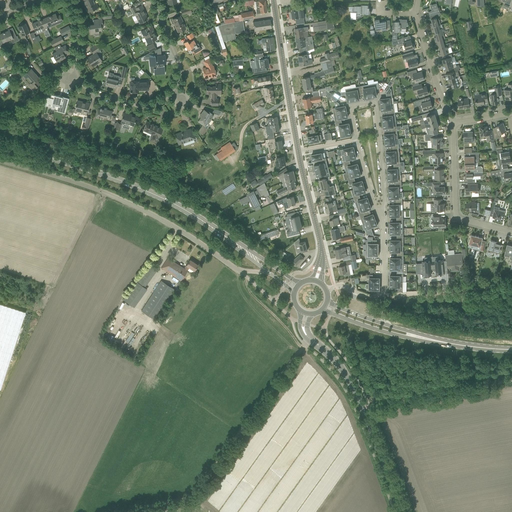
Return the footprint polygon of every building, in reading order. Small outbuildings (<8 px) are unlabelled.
[(82,0),(88,12),(98,8),(96,3),(95,3),(93,0),(82,0)] [(256,10),(256,14),(267,12),(264,0),(262,0),(255,1),(256,9),(256,10)] [(134,6),(130,8),(133,14),(134,16),(132,17),(134,21),(137,19),(139,23),(143,22),(147,19),(144,13),(145,12),(141,5),(137,7),(135,8),(134,6)] [(353,7),(353,11),(351,11),(351,16),(352,17),(352,18),(353,18),(354,19),(355,19),(356,19),(356,17),(361,17),(361,14),(370,14),(370,11),(369,11),(369,7),(368,7),(368,5),(361,5),(361,6),(352,6),(352,7),(353,7)] [(304,24),(304,17),(302,6),(297,6),(298,8),(294,9),(294,11),(292,11),(293,18),(294,18),(294,20),(295,20),(296,25),(304,24)] [(438,14),(440,13),(438,7),(433,9),(434,10),(433,11),(428,12),(430,16),(438,14)] [(254,18),(253,11),(240,13),(241,14),(236,15),(237,22),(243,20),(254,18)] [(55,14),(43,19),(46,28),(55,24),(54,22),(61,19),(60,15),(56,17),(55,14)] [(438,14),(430,16),(430,20),(431,20),(432,23),(430,23),(431,27),(438,25),(441,24),(438,16),(438,14)] [(178,32),(182,30),(185,29),(180,16),(177,18),(172,20),(178,32)] [(35,31),(36,34),(43,31),(42,30),(46,28),(43,19),(32,24),(34,28),(35,31)] [(93,24),(88,25),(90,35),(95,34),(99,33),(99,30),(101,30),(101,26),(103,26),(102,20),(102,19),(101,19),(98,19),(93,20),(93,24)] [(259,31),(259,30),(266,29),(271,28),(272,28),(271,20),(270,20),(270,19),(265,20),(254,22),(253,22),(253,26),(254,29),(254,32),(259,31)] [(235,34),(244,32),(243,20),(237,22),(218,26),(223,42),(235,40),(235,34)] [(312,22),(313,31),(318,31),(327,29),(326,21),(326,20),(318,22),(314,22),(313,22),(312,22)] [(333,20),(326,21),(327,29),(328,29),(330,29),(330,31),(335,30),(333,20)] [(386,28),(390,28),(390,26),(390,21),(386,21),(382,22),(382,21),(379,21),(379,20),(374,20),(375,25),(375,30),(382,29),(382,30),(386,30),(386,28)] [(395,22),(395,27),(392,27),(392,41),(397,40),(397,32),(406,32),(406,26),(408,25),(407,20),(402,20),(402,22),(395,22)] [(29,44),(24,35),(29,33),(25,23),(23,24),(22,24),(20,25),(20,26),(18,27),(20,33),(18,33),(26,46),(29,44)] [(438,25),(431,27),(432,31),(434,31),(435,34),(444,31),(443,29),(442,24),(441,24),(438,25)] [(141,31),(139,32),(138,32),(137,34),(138,35),(139,35),(140,35),(142,34),(144,38),(146,37),(149,43),(157,39),(151,28),(152,27),(151,25),(147,28),(141,31)] [(59,31),(61,36),(71,31),(69,26),(59,31)] [(307,27),(294,29),(296,38),(304,37),(308,37),(308,36),(308,32),(307,31),(308,31),(308,27),(307,27)] [(0,36),(1,39),(0,39),(0,41),(2,45),(4,45),(2,43),(10,39),(11,43),(18,40),(17,36),(16,36),(14,32),(10,34),(9,31),(0,34),(0,36)] [(446,31),(444,31),(435,34),(436,37),(434,38),(435,42),(443,39),(445,39),(444,34),(445,33),(447,33),(446,31)] [(189,34),(185,37),(187,41),(195,37),(192,32),(189,34)] [(50,42),(53,47),(64,42),(61,36),(50,42)] [(304,37),(296,38),(297,47),(299,47),(299,48),(300,54),(304,52),(306,51),(310,50),(314,48),(313,44),(309,45),(309,40),(312,40),(312,36),(308,37),(304,37)] [(272,37),(268,38),(261,39),(262,45),(265,44),(266,51),(269,51),(274,50),(272,37)] [(392,41),(391,42),(392,46),(398,44),(398,47),(403,45),(404,45),(406,50),(410,48),(411,50),(415,49),(414,44),(412,44),(411,40),(405,41),(404,38),(399,39),(398,39),(397,40),(392,41)] [(438,45),(439,48),(448,46),(447,43),(444,44),(443,39),(435,42),(436,46),(438,45)] [(187,41),(183,43),(190,53),(191,52),(192,53),(194,53),(195,54),(199,52),(201,50),(199,46),(197,47),(196,45),(196,44),(193,40),(189,42),(190,43),(189,43),(187,41)] [(146,47),(149,53),(156,49),(153,43),(146,47)] [(52,54),(54,57),(57,62),(65,57),(63,54),(68,51),(65,45),(61,48),(59,45),(54,48),(56,52),(52,54)] [(92,66),(96,64),(101,61),(96,52),(99,50),(96,45),(94,46),(90,49),(93,54),(87,58),(92,66)] [(440,51),(438,52),(440,56),(444,55),(447,54),(449,53),(447,48),(449,48),(450,47),(452,47),(451,45),(450,45),(448,46),(439,48),(440,51)] [(337,52),(329,55),(328,53),(324,54),(325,58),(320,60),(321,63),(331,60),(330,60),(339,57),(337,52)] [(413,52),(408,53),(402,55),(403,59),(405,59),(406,62),(408,62),(409,67),(412,66),(413,67),(418,65),(417,61),(418,61),(417,59),(418,58),(417,54),(414,55),(413,52)] [(305,64),(312,63),(312,60),(312,59),(307,60),(307,55),(307,54),(303,55),(298,56),(300,65),(305,64)] [(442,60),(443,65),(452,62),(451,60),(453,59),(451,54),(448,55),(448,58),(442,60)] [(149,56),(150,69),(151,73),(154,72),(154,74),(160,74),(164,73),(163,63),(165,63),(165,55),(149,56)] [(263,55),(255,56),(257,68),(254,69),(255,74),(266,72),(265,68),(264,68),(264,67),(268,66),(267,58),(263,59),(263,58),(264,58),(263,55)] [(207,69),(203,70),(205,79),(216,76),(214,66),(213,66),(209,59),(204,62),(207,69)] [(242,59),(232,61),(233,69),(234,70),(234,69),(237,69),(237,66),(239,66),(239,64),(242,64),(242,60),(242,59)] [(307,77),(302,78),(304,89),(305,89),(305,92),(313,91),(312,87),(311,88),(309,79),(314,79),(316,78),(316,79),(324,76),(329,75),(328,72),(334,70),(333,68),(331,61),(320,64),(322,71),(315,74),(315,75),(313,75),(309,76),(309,77),(307,77)] [(443,65),(442,65),(444,71),(449,69),(454,68),(454,70),(459,68),(460,68),(459,65),(458,66),(456,66),(456,64),(455,62),(452,62),(443,65)] [(33,91),(36,88),(40,85),(36,81),(39,79),(30,69),(29,70),(26,67),(19,73),(29,84),(28,85),(33,91)] [(450,73),(445,75),(447,80),(459,76),(459,74),(458,71),(459,70),(459,68),(454,70),(455,72),(450,73)] [(411,71),(407,72),(408,76),(410,75),(411,78),(413,77),(415,82),(412,82),(413,86),(419,84),(418,82),(421,81),(420,80),(424,79),(422,73),(422,72),(418,73),(417,73),(416,70),(411,71)] [(107,77),(105,86),(116,88),(116,86),(117,85),(120,86),(119,87),(120,87),(122,78),(119,77),(119,76),(113,75),(113,74),(112,78),(107,77)] [(253,79),(254,83),(257,82),(258,85),(262,85),(266,84),(271,83),(270,76),(265,76),(253,79)] [(455,77),(447,80),(448,80),(449,85),(452,84),(453,85),(451,86),(452,89),(462,86),(461,83),(462,82),(461,79),(460,79),(459,76),(455,77)] [(129,78),(130,92),(138,92),(138,90),(148,89),(148,82),(138,82),(138,81),(134,81),(134,78),(129,78)] [(374,84),(369,85),(371,98),(372,97),(372,98),(375,97),(376,96),(375,89),(379,89),(379,88),(378,83),(374,84)] [(412,86),(414,93),(418,92),(419,97),(420,97),(425,96),(425,94),(428,93),(427,87),(426,86),(422,87),(421,84),(419,84),(413,86),(412,86)] [(466,89),(468,96),(471,96),(470,88),(469,88),(468,84),(463,86),(464,89),(466,89)] [(215,87),(211,87),(206,87),(206,94),(212,94),(212,99),(211,99),(211,105),(218,105),(218,99),(216,99),(216,94),(220,94),(220,85),(215,85),(215,87)] [(369,85),(359,86),(361,93),(364,92),(365,99),(366,98),(366,99),(370,98),(371,98),(369,85)] [(271,86),(267,87),(264,88),(266,101),(274,100),(271,86)] [(361,93),(359,86),(351,88),(353,101),(354,101),(358,101),(358,100),(359,100),(358,93),(361,93)] [(498,95),(502,94),(501,90),(501,87),(494,88),(495,92),(493,92),(493,94),(489,95),(490,97),(490,101),(491,104),(493,104),(499,103),(498,95)] [(345,89),(345,92),(341,92),(341,96),(346,95),(347,102),(349,102),(352,102),(352,101),(353,101),(351,88),(345,89)] [(488,102),(487,97),(487,93),(479,95),(479,96),(474,97),(475,101),(476,106),(482,105),(482,104),(483,104),(483,106),(485,105),(484,103),(488,102)] [(48,98),(47,103),(52,104),(51,107),(55,108),(54,110),(56,111),(64,113),(67,103),(68,98),(59,96),(58,96),(51,94),(50,98),(48,98)] [(320,96),(313,97),(311,97),(302,99),(304,108),(312,107),(311,103),(321,101),(320,96)] [(470,108),(468,98),(463,99),(463,100),(458,101),(459,109),(465,108),(465,109),(470,108)] [(422,105),(424,112),(428,110),(428,109),(433,108),(430,100),(425,102),(424,99),(413,102),(415,107),(422,105)] [(253,105),(256,111),(262,107),(261,105),(264,104),(262,100),(253,105)] [(68,111),(67,113),(69,115),(71,115),(73,114),(73,113),(77,114),(77,112),(81,113),(81,114),(86,115),(87,109),(89,104),(77,101),(76,106),(75,109),(73,109),(72,110),(70,109),(68,111)] [(333,114),(346,112),(346,111),(347,111),(346,107),(345,106),(340,107),(339,103),(337,102),(334,103),(335,108),(332,108),(333,114)] [(381,110),(381,111),(388,110),(388,113),(395,112),(394,104),(381,105),(381,106),(380,106),(381,110)] [(96,114),(95,117),(103,119),(103,116),(110,118),(112,111),(106,110),(107,108),(103,107),(103,109),(101,109),(100,110),(97,109),(96,114)] [(213,115),(209,112),(208,113),(204,110),(199,116),(201,117),(198,121),(202,124),(205,126),(207,123),(208,124),(211,120),(210,119),(213,115)] [(312,114),(305,116),(307,123),(313,122),(313,119),(317,118),(318,119),(324,118),(323,112),(316,114),(316,112),(312,113),(312,114)] [(335,123),(341,122),(341,119),(348,118),(347,116),(348,116),(347,113),(346,112),(333,114),(335,120),(335,123)] [(382,122),(383,123),(393,121),(396,121),(395,115),(395,112),(388,113),(389,116),(382,117),(382,118),(382,122)] [(123,113),(122,118),(121,123),(117,122),(115,130),(120,132),(123,124),(133,127),(135,121),(136,116),(123,113)] [(425,114),(407,119),(408,123),(427,117),(426,116),(425,114)] [(424,121),(420,122),(421,125),(424,124),(436,121),(434,114),(430,115),(426,116),(427,117),(427,120),(424,121)] [(271,125),(278,123),(277,116),(267,118),(268,122),(271,121),(271,125)] [(86,118),(85,124),(82,124),(81,129),(88,131),(91,119),(90,119),(86,118)] [(383,124),(382,124),(383,127),(383,128),(390,128),(390,131),(397,130),(401,129),(401,127),(401,126),(396,126),(396,121),(393,121),(383,123),(383,124)] [(425,128),(426,128),(428,134),(435,134),(438,134),(436,128),(438,128),(436,121),(424,124),(425,128)] [(156,143),(160,133),(162,129),(147,122),(144,126),(143,130),(152,135),(150,140),(156,143)] [(253,131),(258,129),(259,128),(257,122),(250,125),(253,131)] [(342,125),(341,122),(335,123),(336,126),(339,126),(340,131),(350,129),(350,128),(349,125),(349,123),(342,125)] [(268,125),(265,126),(268,140),(269,140),(275,139),(274,134),(273,132),(280,130),(278,123),(271,125),(269,125),(268,125)] [(497,125),(497,126),(497,128),(493,128),(493,133),(494,139),(495,139),(500,138),(500,134),(501,134),(505,133),(505,132),(506,131),(503,123),(501,124),(497,125)] [(208,129),(202,126),(199,130),(203,136),(208,129)] [(488,133),(487,131),(487,126),(483,127),(482,126),(480,126),(480,127),(479,128),(481,139),(487,138),(487,142),(494,141),(492,133),(488,133)] [(175,134),(176,139),(178,145),(195,139),(193,134),(192,135),(190,129),(175,134)] [(384,136),(384,139),(384,140),(398,139),(397,133),(397,130),(390,131),(391,134),(384,134),(384,136)] [(464,146),(469,146),(469,142),(473,142),(472,131),(464,132),(464,146)] [(435,134),(428,134),(425,134),(425,141),(430,140),(430,142),(431,142),(432,148),(440,147),(440,146),(443,146),(443,142),(442,142),(442,137),(435,137),(435,134)] [(309,143),(322,141),(321,135),(308,137),(309,143)] [(275,141),(275,139),(269,140),(270,146),(269,146),(270,151),(273,151),(273,149),(278,148),(283,147),(281,140),(275,141)] [(392,148),(398,148),(401,148),(400,144),(399,144),(398,139),(384,140),(385,141),(384,141),(384,145),(385,145),(385,146),(392,145),(392,148)] [(224,146),(226,148),(216,154),(220,160),(235,150),(229,142),(224,146)] [(347,148),(340,150),(341,155),(342,155),(344,155),(355,152),(354,151),(355,151),(354,148),(353,148),(353,147),(347,148)] [(399,151),(398,148),(392,148),(392,151),(386,152),(386,153),(385,153),(386,157),(386,158),(399,157),(399,151)] [(497,150),(493,150),(493,153),(497,152),(498,159),(509,158),(509,154),(509,151),(502,152),(502,150),(497,150)] [(344,155),(345,160),(343,161),(344,164),(350,163),(349,160),(356,158),(356,157),(355,153),(355,152),(344,155)] [(465,162),(465,163),(474,163),(474,162),(479,162),(479,152),(472,153),(471,153),(471,156),(464,156),(465,162)] [(430,155),(430,159),(432,159),(432,164),(437,163),(442,163),(442,156),(443,156),(443,153),(438,153),(432,153),(430,153),(430,155)] [(276,162),(275,163),(279,168),(280,167),(283,166),(282,164),(286,164),(284,156),(282,156),(282,154),(277,155),(276,155),(277,161),(276,161),(276,162)] [(266,156),(258,157),(259,164),(267,159),(266,156)] [(386,159),(386,162),(387,164),(393,163),(394,166),(404,165),(404,162),(400,162),(399,157),(386,158),(386,159)] [(322,159),(319,160),(320,163),(314,165),(315,171),(328,168),(326,162),(326,158),(322,159)] [(499,165),(497,165),(498,169),(500,168),(505,168),(508,167),(507,164),(511,164),(511,161),(510,162),(509,158),(498,159),(499,165)] [(350,163),(344,164),(346,173),(359,169),(359,168),(358,165),(357,164),(351,166),(350,163)] [(465,164),(465,169),(472,169),(472,173),(478,172),(479,172),(482,172),(482,168),(480,166),(478,166),(475,167),(474,163),(465,163),(465,164)] [(387,171),(387,174),(387,175),(401,175),(400,171),(404,171),(404,165),(394,166),(394,169),(387,170),(387,171)] [(285,178),(286,182),(295,179),(293,171),(288,172),(288,171),(286,168),(277,174),(279,177),(280,176),(281,179),(285,178)] [(329,177),(330,176),(328,168),(315,171),(317,176),(323,175),(324,178),(327,177),(329,177)] [(360,170),(359,171),(359,169),(346,173),(348,178),(348,182),(355,180),(354,177),(360,175),(360,174),(360,170)] [(435,179),(439,179),(444,179),(444,169),(435,169),(435,179)] [(504,176),(505,182),(510,182),(509,180),(511,179),(511,171),(507,173),(506,169),(501,170),(490,172),(491,176),(494,176),(494,177),(499,176),(499,175),(502,175),(502,176),(504,176)] [(466,174),(465,174),(465,180),(466,180),(467,183),(472,183),(475,183),(475,180),(476,180),(476,176),(479,176),(482,176),(482,172),(479,172),(478,172),(472,173),(466,173),(466,174)] [(261,178),(257,181),(260,185),(269,179),(266,174),(261,178)] [(401,180),(401,175),(387,175),(387,177),(387,180),(388,180),(388,181),(395,181),(395,184),(401,184),(401,180)] [(286,182),(287,186),(287,187),(284,188),(284,187),(277,191),(279,195),(288,191),(292,189),(297,187),(295,180),(295,179),(286,182)] [(321,189),(321,190),(323,189),(325,195),(336,194),(334,185),(328,187),(326,179),(319,181),(320,184),(321,189)] [(364,186),(363,185),(364,185),(363,182),(362,182),(362,181),(355,183),(355,180),(348,182),(349,185),(352,184),(354,189),(364,186)] [(425,182),(423,182),(423,186),(426,185),(426,186),(427,186),(432,186),(432,191),(434,191),(434,196),(435,196),(440,195),(440,194),(445,194),(444,186),(440,187),(440,182),(435,182),(431,182),(425,182)] [(395,187),(388,187),(388,189),(388,192),(388,193),(399,193),(399,187),(401,187),(401,184),(395,184),(395,187)] [(475,193),(479,192),(478,187),(478,184),(468,184),(468,188),(464,188),(465,191),(466,191),(466,196),(472,195),(475,194),(475,193)] [(354,189),(351,190),(353,195),(354,199),(360,197),(359,194),(365,192),(365,191),(364,187),(364,186),(354,189)] [(259,187),(256,188),(257,190),(259,193),(261,197),(264,195),(261,190),(259,187)] [(266,187),(261,190),(264,195),(265,196),(269,194),(266,187)] [(247,196),(240,199),(242,204),(251,200),(254,205),(255,207),(253,208),(254,208),(260,205),(261,205),(260,204),(262,203),(260,199),(258,200),(255,195),(259,193),(257,190),(254,192),(254,191),(247,195),(247,196)] [(388,194),(388,198),(389,198),(389,199),(395,199),(396,202),(402,201),(402,198),(403,198),(403,192),(399,193),(388,193),(388,194)] [(284,203),(285,206),(282,207),(283,211),(289,210),(288,206),(295,204),(293,197),(283,199),(284,203)] [(327,203),(324,203),(327,213),(332,212),(336,211),(337,210),(338,210),(335,201),(332,202),(331,202),(330,197),(326,199),(327,203)] [(356,207),(369,203),(369,202),(368,199),(367,197),(361,200),(360,197),(354,199),(355,202),(356,207)] [(430,204),(431,212),(436,212),(436,211),(444,211),(444,208),(445,208),(445,203),(442,203),(442,199),(434,199),(434,204),(430,204)] [(396,205),(389,205),(389,206),(389,210),(389,211),(400,210),(400,205),(402,204),(402,201),(396,202),(396,205)] [(475,202),(471,202),(471,203),(466,203),(466,211),(470,211),(470,212),(471,213),(471,214),(477,216),(478,212),(476,211),(476,203),(475,203),(475,202)] [(491,211),(490,216),(493,217),(492,218),(495,218),(494,220),(497,221),(502,222),(503,217),(505,213),(505,211),(501,210),(501,212),(499,211),(499,208),(495,207),(494,207),(495,203),(493,202),(492,206),(491,211)] [(369,204),(369,203),(356,207),(359,216),(366,214),(364,211),(371,209),(370,207),(371,207),(370,204),(369,204)] [(281,208),(270,212),(271,218),(283,213),(281,208)] [(389,215),(389,217),(396,216),(396,219),(403,219),(402,210),(400,210),(389,211),(389,212),(389,215)] [(330,220),(329,220),(330,226),(335,225),(339,224),(339,220),(338,216),(341,215),(347,214),(347,211),(338,214),(334,215),(334,217),(330,218),(330,220)] [(287,216),(285,217),(286,221),(287,226),(289,225),(300,222),(298,216),(295,217),(294,212),(290,214),(287,214),(287,216)] [(366,214),(359,216),(362,224),(365,223),(375,220),(375,219),(375,218),(374,215),(373,215),(373,214),(367,217),(366,214)] [(431,224),(430,225),(431,226),(432,227),(433,227),(440,227),(440,228),(441,228),(446,227),(445,218),(441,219),(440,215),(435,215),(433,215),(433,219),(433,223),(432,223),(431,224)] [(390,227),(390,228),(400,228),(403,228),(403,219),(396,219),(396,222),(390,223),(390,224),(389,224),(389,227),(390,227)] [(375,220),(365,223),(367,229),(365,229),(366,233),(366,234),(374,236),(372,231),(371,228),(377,225),(377,224),(376,220),(375,221),(375,220)] [(289,225),(285,226),(287,226),(289,231),(287,232),(288,236),(300,233),(299,229),(302,229),(300,222),(289,225)] [(336,229),(331,230),(333,239),(338,238),(340,237),(339,232),(345,231),(344,226),(338,227),(338,229),(336,229)] [(397,234),(397,237),(403,237),(403,228),(400,228),(390,228),(390,230),(389,230),(389,233),(390,233),(390,234),(397,234)] [(264,234),(265,238),(279,233),(278,229),(264,234)] [(471,235),(469,243),(481,247),(480,251),(483,252),(486,242),(483,241),(482,241),(482,238),(471,235)] [(390,245),(390,246),(401,246),(403,246),(403,237),(397,237),(397,240),(390,240),(390,242),(389,242),(390,245)] [(295,242),(295,244),(296,247),(300,246),(301,252),(307,250),(305,241),(300,243),(299,238),(295,242)] [(366,250),(378,250),(378,248),(378,246),(378,244),(371,244),(371,240),(367,240),(366,240),(366,250)] [(498,242),(495,241),(490,240),(488,247),(487,247),(486,254),(487,255),(490,256),(492,255),(491,255),(494,253),(499,255),(500,253),(502,253),(504,245),(497,244),(498,242)] [(390,251),(390,252),(397,252),(397,255),(403,255),(403,252),(401,252),(401,246),(390,246),(390,247),(390,251)] [(335,250),(334,250),(335,255),(336,255),(337,258),(342,257),(343,261),(351,259),(351,260),(356,259),(355,256),(352,257),(352,255),(350,255),(348,255),(346,256),(345,251),(346,250),(346,247),(341,248),(340,248),(336,249),(335,249),(335,250)] [(454,254),(445,255),(446,260),(447,262),(447,268),(451,268),(451,271),(459,270),(459,267),(463,267),(463,266),(466,266),(465,255),(466,255),(465,249),(462,249),(462,254),(458,254),(454,254)] [(366,250),(366,260),(371,260),(371,256),(377,256),(378,256),(378,254),(378,251),(378,250),(366,250)] [(300,254),(292,262),(295,266),(304,259),(300,254)] [(403,258),(403,255),(397,255),(397,258),(390,258),(390,259),(390,263),(390,264),(403,264),(404,264),(404,258),(403,258)] [(169,257),(166,261),(162,268),(180,280),(189,267),(194,271),(198,265),(190,260),(184,269),(172,261),(172,260),(169,257)] [(435,262),(432,262),(433,270),(436,270),(436,273),(439,273),(439,274),(440,274),(442,274),(444,274),(444,273),(444,270),(447,270),(447,273),(448,273),(447,268),(447,262),(443,262),(443,259),(440,260),(435,260),(435,262)] [(422,264),(419,264),(420,273),(423,272),(423,273),(423,275),(424,275),(424,276),(425,276),(425,275),(431,275),(431,270),(433,270),(432,262),(430,262),(430,261),(425,261),(422,261),(422,263),(422,264)] [(397,273),(403,273),(403,264),(390,264),(390,265),(389,265),(389,268),(390,268),(390,270),(397,270),(397,273)] [(343,266),(339,267),(340,274),(343,273),(344,276),(351,275),(349,270),(348,265),(347,265),(345,266),(344,265),(343,266)] [(389,277),(389,280),(390,280),(390,282),(403,282),(403,276),(403,273),(397,273),(397,276),(390,276),(390,277),(389,277)] [(373,275),(366,275),(366,278),(369,278),(369,284),(379,284),(379,283),(380,283),(380,279),(379,279),(379,278),(372,278),(373,275)] [(161,281),(141,311),(155,321),(175,290),(161,281)] [(147,289),(144,288),(136,282),(123,300),(134,307),(147,289)] [(389,283),(389,286),(390,286),(390,287),(396,288),(396,291),(403,291),(403,288),(406,288),(406,282),(403,282),(390,282),(390,283),(389,283)] [(0,389),(1,390),(25,312),(0,303),(0,389)]
